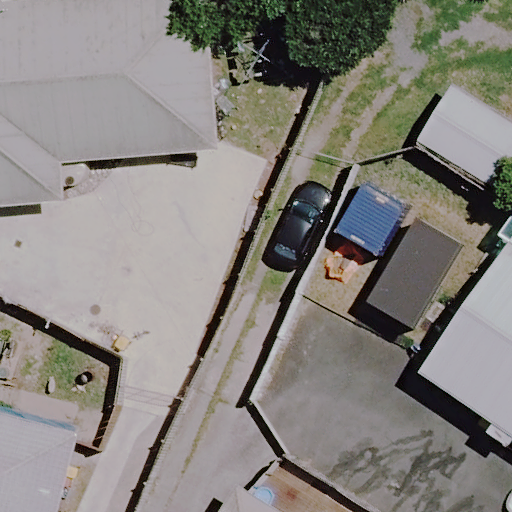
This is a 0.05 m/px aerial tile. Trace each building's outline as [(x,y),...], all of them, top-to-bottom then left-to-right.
[(511,171),(511,132),(451,95),(417,151),(495,199),(511,171)] [(245,216),(170,183),(122,294),(197,327),(245,216)] [(446,511),(511,511),(511,264),(495,253),(414,384),(510,443),(474,502),(459,493),(446,511)] [(0,511),(57,511),(76,445),(0,423),(0,351),(3,340),(0,339),(0,511)] [(346,511),(313,491),(299,511),(253,511),(245,507),(242,511),(346,511)]
